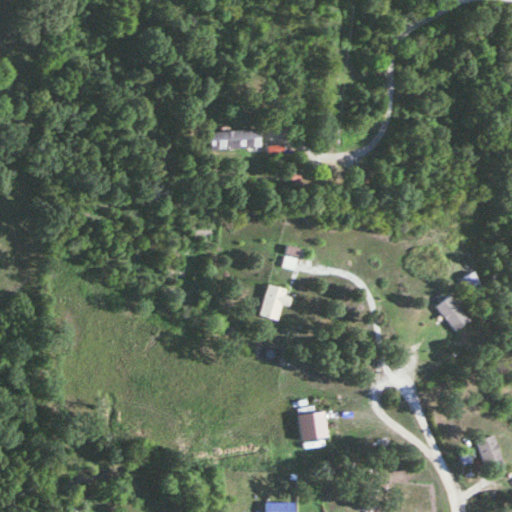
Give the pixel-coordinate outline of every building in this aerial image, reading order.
[(204,133),(204,150),(256,149),(256,132),(204,133)] [(478,290),(469,273),(457,279),(465,296),(478,290)] [(279,305),(285,306),(288,288),(263,285),(259,318),(277,320),(279,305)] [(428,303),(450,333),(463,323),(441,294),(428,303)] [(472,441),(480,470),(500,464),(491,435),(472,441)]
